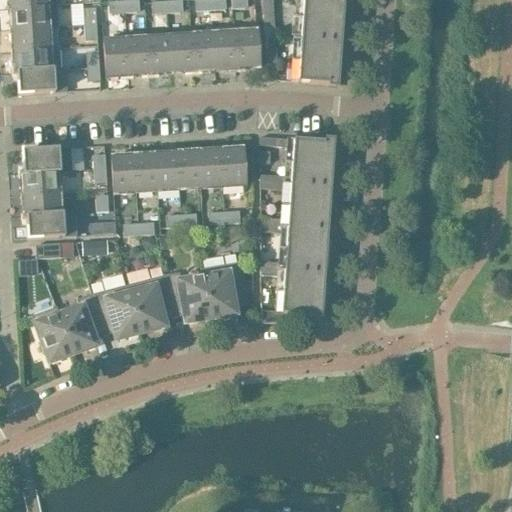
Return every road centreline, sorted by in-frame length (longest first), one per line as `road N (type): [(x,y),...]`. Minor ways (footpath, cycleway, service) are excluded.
road 1 (residential): [(0,433),(104,386),(189,361),(342,343),(359,330)]
road 2 (residential): [(0,115),(247,102),(374,110)]
road 3 (residential): [(374,110),(359,330)]
